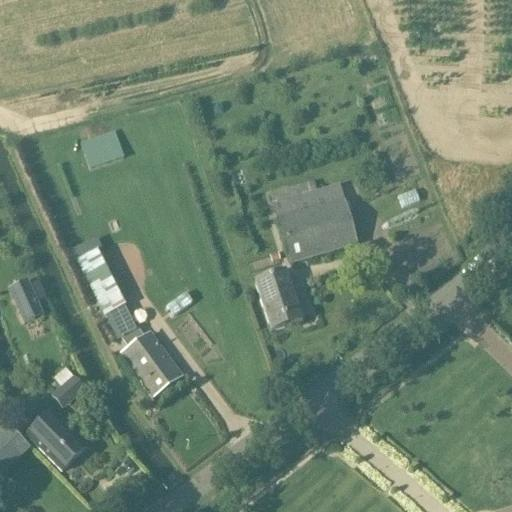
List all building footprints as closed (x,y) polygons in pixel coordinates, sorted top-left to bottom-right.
[(80,145),(84,155),(82,155),(88,173),(124,161),(118,143),(117,143),(114,133),(80,145)] [(337,187),(316,193),(313,183),(269,195),(272,206),(289,267),(355,247),(343,204),(342,204),(337,187)] [(115,344),(126,339),(121,342),(128,352),(121,357),(152,400),(180,379),(149,337),(143,341),(136,331),(135,332),(123,309),(124,309),(95,253),(75,263),(103,319),(104,318),(115,344)] [(279,262),(277,255),(270,258),(272,265),(279,262)] [(284,274),(253,285),(270,335),(300,325),(284,274)] [(41,319),(25,285),(8,292),(24,327),(41,319)] [(186,296),(167,308),(172,316),(191,304),(186,296)] [(50,398),(62,411),(83,393),(72,379),(50,398)] [(25,438),(61,475),(84,452),(48,415),(25,438)] [(6,429),(0,434),(0,476),(27,451),(6,429)]
